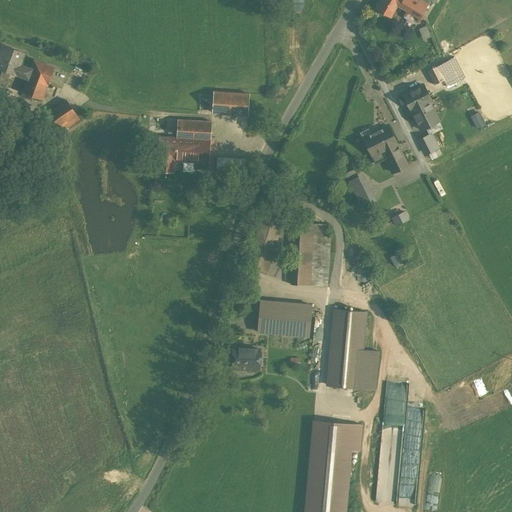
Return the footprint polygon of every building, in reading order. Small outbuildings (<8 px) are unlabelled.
[(380,0),(376,8),(390,16),(397,5),(407,11),(403,17),(413,22),(419,12),(421,14),(426,5),(427,5),(430,0),(380,0)] [(24,52),(4,45),(0,54),(0,75),(6,77),(8,72),(15,75),(16,74),(27,78),(31,68),(19,64),(24,52)] [(54,67),(34,60),(31,68),(27,78),(22,92),(42,99),(54,67)] [(448,60),(438,65),(445,79),(444,79),(448,87),(459,82),(448,60)] [(438,65),(427,70),(434,84),(444,79),(445,79),(438,65)] [(423,84),(403,94),(421,129),(438,120),(429,102),(431,100),(423,84)] [(249,94),(213,92),(212,112),(248,114),(249,94)] [(67,100),(47,114),(56,128),(77,114),(67,100)] [(482,109),(473,114),(479,126),(489,122),(482,109)] [(176,137),(159,136),(157,159),(158,159),(158,170),(174,171),(174,160),(190,161),(192,138),(188,138),(189,120),(177,119),(176,137)] [(211,121),(189,120),(188,138),(192,138),(190,161),(209,162),(211,121)] [(434,123),(420,130),(428,145),(442,139),(434,123)] [(388,125),(371,133),(372,136),(364,140),(375,163),(385,158),(392,172),(407,164),(397,144),(397,143),(388,125)] [(249,159),(217,157),(216,172),(248,174),(249,159)] [(354,163),(342,169),(346,176),(358,169),(354,163)] [(363,174),(349,181),(362,207),(371,203),(376,200),(363,174)] [(404,212),(399,214),(399,216),(402,222),(408,219),(404,212)] [(262,213),(247,265),(266,271),(282,219),(262,213)] [(399,216),(393,219),(396,225),(402,222),(399,216)] [(312,223),(294,222),(291,284),(308,285),(312,223)] [(312,223),(308,285),(320,285),(321,261),(323,261),(325,224),(312,223)] [(310,304),(260,300),(258,331),(308,336),(310,304)] [(366,312),(334,309),(330,347),(362,350),(362,349),(366,312)] [(259,349),(234,347),(233,367),(259,369),(259,349)] [(362,350),(330,347),(327,384),(375,388),(378,351),(362,349),(362,350)] [(361,424),(314,419),(304,511),(344,511),(351,450),(359,450),(361,424)]
